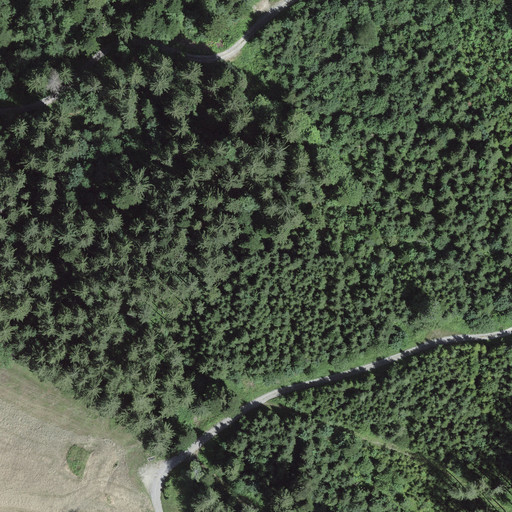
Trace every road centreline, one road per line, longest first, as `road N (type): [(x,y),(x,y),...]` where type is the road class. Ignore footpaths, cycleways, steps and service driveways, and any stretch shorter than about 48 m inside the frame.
road 1 (track): [(157,511),(163,467),(259,398),(445,336),(511,331)]
road 2 (track): [(296,0),(228,53),(207,58),(120,39),(35,107),(0,111)]
